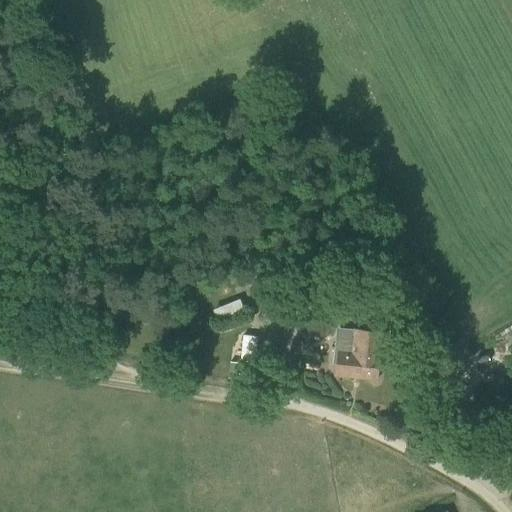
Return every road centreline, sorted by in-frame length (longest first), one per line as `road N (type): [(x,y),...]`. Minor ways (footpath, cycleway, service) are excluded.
road 1 (track): [(267,397),(0,348)]
road 2 (residential): [(501,511),(440,466),(367,429),(267,397)]
